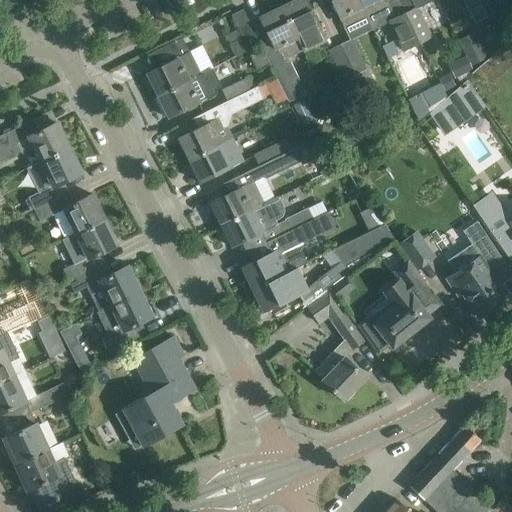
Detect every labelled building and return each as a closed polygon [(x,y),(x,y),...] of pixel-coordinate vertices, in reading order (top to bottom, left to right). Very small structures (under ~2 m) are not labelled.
[(305,0),(292,0),(280,6),(292,30),(301,49),(324,38),(305,0)] [(366,17),(357,0),(330,0),(332,3),(344,29),(366,17)] [(398,0),(357,0),(366,17),(371,15),(376,26),(392,18),(406,48),(419,42),(404,12),(398,0)] [(438,0),(439,1),(439,0),(462,0),(474,24),(487,17),(478,0),(438,0)] [(258,17),(273,47),(263,52),(275,76),(286,98),(288,101),(305,93),(289,60),(285,62),(283,58),(301,49),(292,30),(280,6),(258,17)] [(229,43),(235,55),(235,56),(259,44),(242,9),(231,14),(242,37),(229,43)] [(174,86),(199,73),(181,37),(166,45),(173,59),(146,72),(156,94),(174,86)] [(350,39),(340,44),(355,74),(365,68),(350,39)] [(343,79),(355,74),(340,44),(328,50),(343,79)] [(479,45),(465,53),(471,64),(485,57),(479,45)] [(195,49),(201,70),(212,67),(206,46),(195,49)] [(148,52),(110,71),(116,83),(154,64),(148,52)] [(413,55),(400,61),(412,88),(425,82),(413,55)] [(199,74),(199,73),(174,86),(156,94),(168,118),(211,96),(203,81),(212,76),(208,69),(199,74)] [(444,89),(454,84),(448,71),(437,76),(444,89)] [(275,76),(263,82),(274,104),(286,98),(275,76)] [(226,100),(249,89),(244,78),(221,89),(226,100)] [(467,79),(451,93),(468,118),(486,106),(467,79)] [(416,116),(441,95),(436,84),(407,99),(416,116)] [(224,122),(226,122),(233,112),(262,98),(256,86),(249,89),(226,100),(207,109),(192,117),(193,119),(203,114),(207,122),(177,137),(188,159),(232,137),(224,122)] [(21,125),(27,136),(39,161),(69,146),(56,122),(38,131),(32,119),(21,125)] [(21,125),(0,135),(0,160),(20,150),(15,142),(27,136),(21,125)] [(354,152),(368,146),(362,131),(348,138),(354,152)] [(232,137),(188,159),(199,182),(243,161),(232,137)] [(258,165),(288,151),(282,139),(253,154),(258,165)] [(27,196),(33,208),(68,191),(63,181),(81,172),(69,146),(39,161),(50,185),(27,196)] [(293,162),(288,151),(258,165),(264,177),(293,162)] [(263,202),(252,180),(209,202),(220,224),(263,202)] [(52,214),(64,238),(104,218),(92,193),(73,202),(68,191),(33,208),(39,220),(52,214)] [(473,205),(472,205),(511,263),(511,217),(510,218),(492,191),(473,204),(474,204),(473,205)] [(282,206),(278,196),(263,203),(263,202),(220,224),(231,247),(274,226),(272,221),(278,218),(279,217),(281,216),(282,215),(283,214),(283,212),(283,210),(283,209),(283,207),(282,206)] [(290,230),(312,219),(307,207),(284,219),(290,230)] [(62,269),(68,280),(102,263),(98,253),(116,244),(104,218),(64,238),(62,239),(74,264),(62,269)] [(318,230),(312,219),(290,230),(295,241),(318,230)] [(0,246),(10,242),(0,223),(0,246)] [(315,280),(307,289),(296,267),(252,288),(264,312),(299,294),(306,304),(329,286),(330,285),(345,274),(374,251),(393,235),(384,223),(333,248),(340,260),(315,280)] [(416,231),(399,244),(416,269),(434,256),(416,231)] [(15,245),(22,255),(32,248),(24,238),(15,245)] [(467,247),(447,260),(455,272),(450,275),(463,294),(478,317),(508,297),(500,285),(511,276),(511,273),(488,238),(470,251),(467,247)] [(252,288),(296,267),(284,244),(241,266),(252,288)] [(86,286),(98,310),(143,288),(136,275),(132,277),(127,265),(108,274),(102,263),(68,280),(74,292),(86,286)] [(374,325),(368,330),(383,349),(389,344),(392,347),(429,317),(427,314),(439,304),(416,271),(402,283),(398,278),(382,291),(395,307),(374,324),(374,325)] [(345,274),(330,285),(335,292),(350,280),(345,274)] [(348,313),(329,286),(306,304),(317,322),(328,315),(345,339),(314,370),(322,379),(343,400),(365,377),(344,357),(351,349),(363,340),(345,315),(348,313)] [(133,325),(151,316),(139,290),(143,288),(98,310),(97,310),(109,335),(102,339),(108,351),(138,336),(133,325)] [(37,321),(42,331),(53,326),(49,315),(37,321)] [(76,324),(60,332),(65,343),(76,338),(81,335),(76,324)] [(8,332),(0,335),(0,379),(13,374),(8,362),(19,356),(8,332)] [(152,390),(126,405),(116,411),(137,449),(182,424),(182,423),(180,424),(166,400),(190,387),(192,390),(195,389),(194,387),(192,389),(173,353),(178,350),(171,338),(173,337),(172,336),(134,358),(152,390)] [(86,357),(75,362),(80,371),(90,365),(86,357)] [(24,398),(13,374),(0,379),(0,411),(1,411),(5,421),(30,410),(68,393),(62,381),(24,398)] [(47,448),(30,410),(5,421),(6,422),(0,424),(0,425),(6,423),(11,433),(2,437),(14,462),(47,448)] [(464,425),(436,455),(452,470),(480,439),(464,425)] [(33,499),(38,497),(44,511),(51,511),(83,499),(82,497),(80,499),(73,483),(76,482),(65,458),(54,462),(47,448),(14,462),(26,489),(35,486),(40,496),(33,499)] [(424,500),(452,470),(436,455),(408,485),(424,500)] [(487,511),(492,507),(452,470),(424,500),(437,511),(487,511)] [(492,507),(496,511),(511,511),(511,508),(501,498),(492,507)] [(496,511),(492,507),(487,511),(411,511),(396,499),(384,511),(496,511)]
